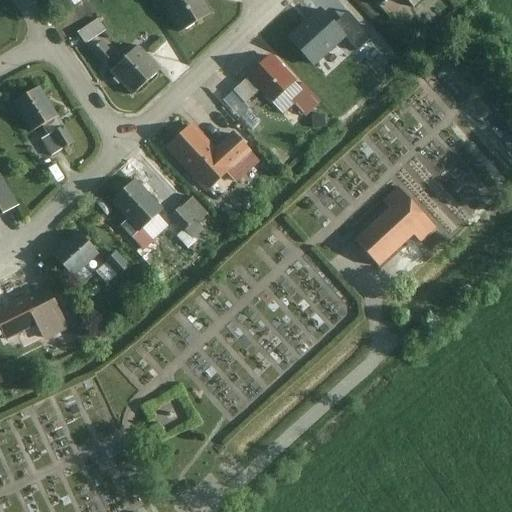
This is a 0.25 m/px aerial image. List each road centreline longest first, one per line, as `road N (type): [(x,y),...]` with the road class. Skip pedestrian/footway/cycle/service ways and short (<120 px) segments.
road 1 (residential): [(125,144),(281,0)]
road 2 (track): [(382,351),(415,389),(511,300)]
road 3 (residential): [(0,254),(125,144)]
road 4 (residential): [(48,44),(125,144)]
